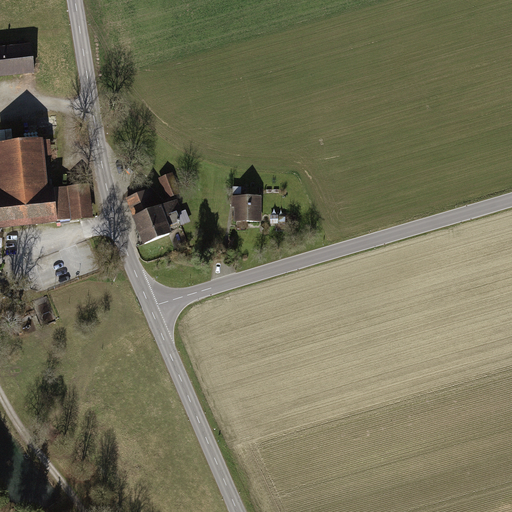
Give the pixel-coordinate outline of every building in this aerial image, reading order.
[(0,47),(0,76),(36,72),(33,44),(0,47)] [(0,198),(0,228),(93,218),(90,188),(49,193),(45,157),(52,156),(50,142),(0,147),(0,158),(4,198),(0,198)] [(174,174),(160,179),(167,200),(181,195),(174,174)] [(152,191),(128,201),(146,245),(173,234),(170,226),(180,222),(177,214),(181,212),(177,203),(160,210),(152,191)] [(264,226),(265,199),(236,199),(235,225),(264,226)] [(0,294),(0,317),(9,299),(0,294)]
